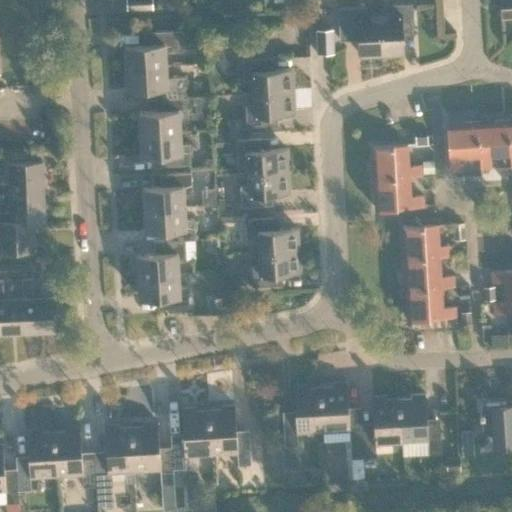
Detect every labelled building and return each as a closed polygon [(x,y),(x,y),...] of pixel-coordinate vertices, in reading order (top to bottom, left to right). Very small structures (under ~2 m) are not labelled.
[(126,0),(128,8),(153,7),(152,0),(126,0)] [(392,11),(379,11),(381,51),(403,50),(402,25),(414,25),(412,0),(392,1),(392,11)] [(511,0),(500,0),(502,13),(511,11),(511,0)] [(360,52),(381,51),(379,11),(370,12),(369,3),(342,4),(343,37),(359,36),(360,52)] [(331,27),(317,28),(318,52),(327,51),(332,51),(331,27)] [(125,43),(127,65),(166,62),(165,48),(183,47),(181,28),(142,30),(143,42),(125,43)] [(207,34),(208,45),(228,44),(227,33),(207,34)] [(252,76),(253,90),(293,87),(292,65),(268,66),(268,54),(242,56),(244,77),(252,76)] [(146,98),(156,97),(187,94),(185,74),(167,75),(166,62),(127,65),(128,86),(145,85),(146,98)] [(295,108),(293,87),(253,90),(254,102),(245,102),(247,123),(271,122),(270,110),(295,108)] [(188,115),(187,94),(156,97),(157,109),(139,111),(140,131),(180,129),(179,115),(188,115)] [(491,152),(511,151),(509,116),(478,118),(480,152),(481,165),(492,165),(491,152)] [(229,118),(229,129),(241,129),(241,118),(229,118)] [(460,154),(480,152),(478,118),(447,120),(450,167),(461,167),(460,154)] [(181,141),(180,129),(140,131),(142,153),(159,152),(160,163),(192,161),(190,141),(181,141)] [(416,143),(428,142),(427,133),(415,133),(416,143)] [(248,169),(288,167),(287,145),(263,146),(262,135),(237,136),(238,157),(247,156),(248,169)] [(374,175),(409,172),(422,172),(421,161),(408,162),(407,141),(372,143),(374,175)] [(423,171),(434,171),(433,158),(422,159),(423,171)] [(0,190),(9,191),(44,189),(43,160),(8,161),(9,180),(0,180),(0,190)] [(289,188),(288,167),(248,169),(248,183),(241,183),(242,203),(266,202),(266,189),(289,188)] [(144,185),(145,206),(184,204),(183,190),(193,189),(191,169),(161,170),(162,184),(144,185)] [(410,193),(409,172),(374,175),(376,206),(424,203),(423,192),(410,193)] [(45,219),(44,189),(9,191),(10,209),(0,209),(0,220),(33,220),(33,219),(45,219)] [(225,204),(225,195),(219,195),(219,210),(233,209),(232,203),(225,204)] [(185,216),(184,204),(145,206),(147,228),(164,227),(165,238),(186,237),(196,236),(195,215),(185,216)] [(220,214),(221,223),(235,223),(234,213),(220,214)] [(259,236),(259,250),(300,247),(299,226),(274,227),(273,215),(249,216),(250,236),(259,236)] [(0,249),(34,248),(33,220),(0,220),(0,249)] [(454,237),(465,237),(464,220),(453,221),(454,237)] [(405,256),(440,254),(453,253),(452,243),(439,244),(438,223),(403,225),(405,256)] [(138,252),(139,273),(180,271),(179,258),(187,257),(186,237),(165,238),(155,239),(156,251),(138,252)] [(301,268),(300,247),(259,250),(260,263),(252,263),(253,283),(277,281),(277,269),(301,268)] [(441,274),(440,254),(405,256),(406,287),(442,285),(454,284),(454,274),(441,274)] [(507,299),(511,298),(511,268),(492,269),(493,280),(506,279),(507,299)] [(181,284),(180,271),(139,273),(141,295),(159,294),(160,306),(190,305),(189,284),(181,284)] [(23,276),(24,296),(25,330),(55,328),(53,295),(34,296),(33,275),(23,276)] [(0,277),(0,331),(25,330),(24,296),(5,297),(4,277),(0,277)] [(496,297),(495,283),(483,284),(484,297),(496,297)] [(442,304),(442,285),(406,287),(408,317),(456,314),(455,303),(442,304)] [(511,298),(507,299),(494,300),(494,310),(508,309),(509,331),(511,331),(511,298)] [(251,316),(263,314),(260,302),(249,304),(251,316)] [(462,322),(471,321),(471,309),(461,310),(462,322)] [(347,379),(320,381),(323,428),(331,427),(344,427),(345,427),(345,439),(345,442),(346,457),(348,477),(353,476),(365,475),(364,454),(363,454),(362,441),(364,441),(363,427),(362,410),(349,411),(348,401),(347,379)] [(297,430),(323,428),(320,381),(294,383),(296,414),(283,415),(284,442),(298,441),(297,430)] [(425,391),(399,392),(402,439),(428,437),(429,450),(442,449),(441,422),(427,423),(425,391)] [(375,441),(402,439),(399,392),(373,394),(375,426),(363,427),(364,441),(362,441),(363,454),(364,454),(376,454),(375,441)] [(511,399),(482,401),(484,432),(500,431),(501,445),(511,444),(511,399)] [(234,403),(207,405),(211,450),(237,449),(238,462),(252,461),(250,433),(236,434),(234,403)] [(184,452),(211,450),(207,405),(181,406),(183,438),(170,439),(171,450),(172,466),(185,465),(184,452)] [(173,478),(172,466),(171,450),(159,451),(157,420),(131,421),(134,468),(160,466),(162,506),(175,505),(173,478)] [(111,469),(134,468),(131,421),(104,423),(106,454),(93,455),(95,483),(97,498),(113,497),(111,469)] [(95,483),(93,455),(81,456),(79,425),(53,427),(56,473),(82,471),(82,484),(95,483)] [(29,475),(56,473),(53,427),(26,429),(28,460),(16,461),(16,472),(17,488),(30,487),(29,475)] [(460,428),(462,453),(474,452),(472,427),(460,428)] [(1,442),(0,441),(0,489),(5,489),(5,500),(18,500),(17,488),(16,472),(3,472),(1,442)] [(446,453),(447,469),(460,468),(459,453),(446,453)] [(307,481),(306,465),(286,466),(287,481),(307,481)]
